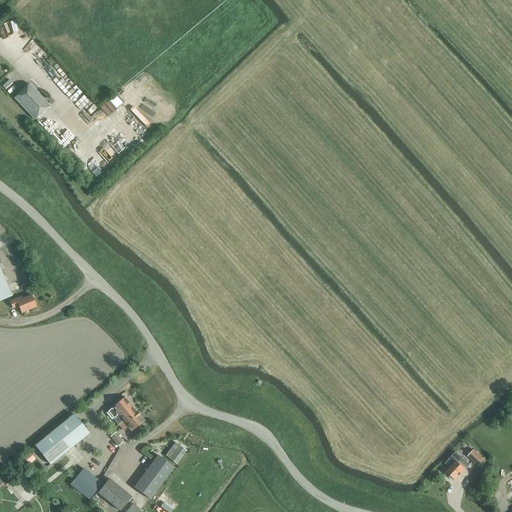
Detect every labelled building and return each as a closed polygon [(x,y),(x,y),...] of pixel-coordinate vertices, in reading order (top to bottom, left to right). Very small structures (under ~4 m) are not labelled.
[(14,98),(35,120),(49,106),(29,84),(14,98)] [(115,93),(101,108),(109,116),(124,101),(115,93)] [(50,134),(65,147),(76,136),(61,122),(50,134)] [(0,268),(0,300),(11,296),(0,268)] [(9,301),(12,308),(18,306),(21,313),(36,307),(31,295),(22,299),(21,296),(9,301)] [(108,411),(114,418),(118,415),(123,421),(119,424),(124,431),(128,427),(131,432),(144,421),(125,397),(108,411)] [(91,430),(75,411),(37,443),(52,461),(91,430)] [(118,446),(124,440),(116,431),(110,437),(118,446)] [(472,442),(466,449),(477,459),(483,452),(472,442)] [(165,456),(176,464),(186,451),(175,443),(165,456)] [(442,468),(455,480),(465,469),(461,465),(465,462),(464,461),(465,461),(456,452),(442,468)] [(134,487),(150,499),(174,467),(158,455),(134,487)] [(70,484),(89,500),(97,490),(102,484),(83,468),(70,484)] [(98,492),(120,511),(128,500),(106,482),(98,492)] [(164,493),(157,502),(170,511),(171,511),(178,503),(164,493)] [(125,511),(138,511),(141,510),(133,503),(125,511)]
